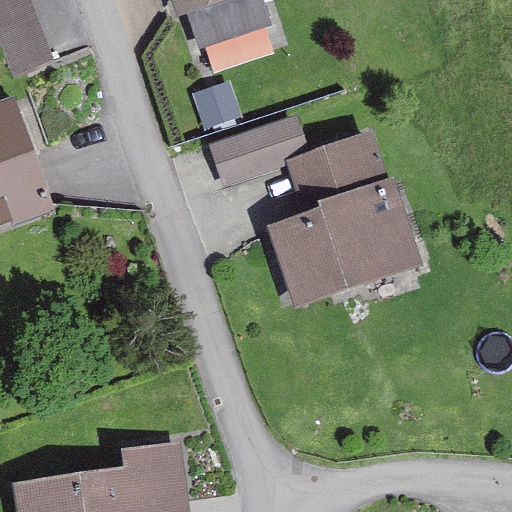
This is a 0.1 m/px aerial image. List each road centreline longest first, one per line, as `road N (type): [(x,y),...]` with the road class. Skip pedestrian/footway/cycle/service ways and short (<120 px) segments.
road 1 (residential): [(287,511),(257,460),(95,0)]
road 2 (residential): [(511,481),(385,477),(304,511)]
